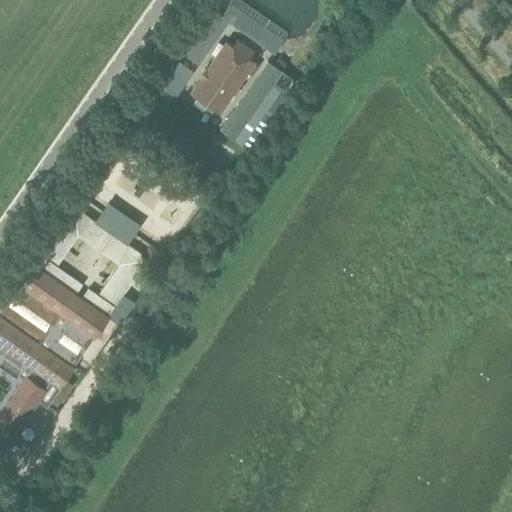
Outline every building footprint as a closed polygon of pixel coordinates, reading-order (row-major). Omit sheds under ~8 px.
[(218,12),(187,56),(195,62),(226,18),(218,12)] [(219,111),(246,73),(247,74),(251,74),(255,68),(254,65),(252,64),(255,61),(248,56),(253,50),(237,39),(232,45),(226,40),(190,91),(196,96),(194,99),(211,111),(213,107),(219,111)] [(279,56),(274,63),(282,68),(287,61),(279,56)] [(267,60),(220,128),(234,137),(281,69),(267,60)] [(165,89),(172,94),(190,68),(183,63),(165,89)] [(156,103),(150,99),(144,100),(140,105),(141,111),(146,116),(152,115),(157,109),(156,103)] [(58,263),(78,235),(96,247),(108,230),(82,211),(66,213),(40,251),(58,263)] [(99,292),(116,304),(142,267),(140,252),(113,233),(101,251),(119,263),(99,292)] [(75,293),(82,282),(41,254),(34,264),(75,293)] [(31,262),(17,282),(18,282),(0,307),(0,344),(1,345),(0,346),(0,436),(8,442),(39,398),(46,404),(50,398),(59,405),(74,383),(66,377),(74,366),(73,366),(94,336),(95,336),(109,316),(31,262)] [(89,287),(81,297),(107,316),(115,305),(89,287)]
